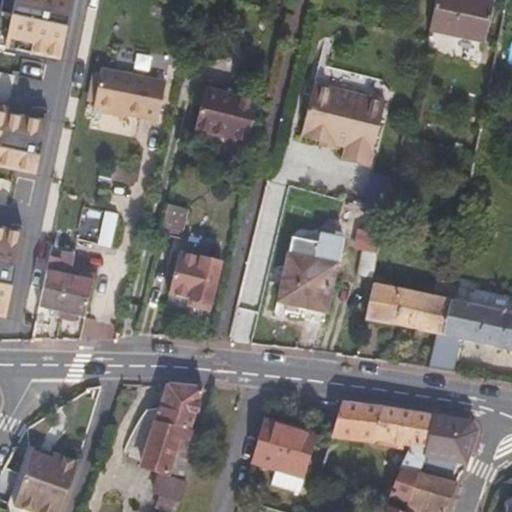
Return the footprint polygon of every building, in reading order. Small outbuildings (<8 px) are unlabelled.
[(13,0),(0,0),(0,5),(0,18),(9,20),(13,0)] [(491,0),(434,0),(428,30),(484,41),(491,0)] [(159,120),(167,81),(102,67),(94,106),(159,120)] [(300,134),(320,139),(334,143),(345,146),(342,159),(368,166),(385,102),(315,83),(300,134)] [(248,148),(257,106),(206,91),(196,129),(223,137),(222,142),(248,148)] [(21,122),(0,117),(0,157),(13,160),(21,122)] [(334,143),(320,139),(318,145),(333,150),(334,143)] [(0,200),(5,202),(10,180),(0,178),(0,200)] [(120,196),(122,182),(111,180),(107,193),(120,196)] [(186,211),(168,205),(159,236),(178,239),(186,211)] [(106,252),(114,221),(101,219),(95,250),(106,252)] [(314,237),(315,227),(301,224),(295,225),(292,227),(291,233),(314,237)] [(0,316),(7,318),(26,231),(0,225),(0,316)] [(342,231),(315,227),(314,237),(291,233),(278,307),(301,312),(299,321),(320,325),(333,263),(336,264),(342,231)] [(360,271),(376,275),(385,233),(360,228),(357,244),(365,245),(360,271)] [(54,244),(40,307),(83,317),(93,274),(80,271),(78,276),(70,275),(75,249),(54,244)] [(207,314),(221,259),(180,250),(166,297),(188,304),(187,311),(207,314)] [(453,283),(446,281),(437,280),(434,293),(375,281),(367,318),(437,331),(444,331),(450,297),(453,283)] [(473,302),(450,297),(444,331),(460,335),(511,347),(511,292),(478,285),(473,302)] [(460,335),(444,331),(437,331),(430,365),(453,369),(460,335)] [(188,450),(206,390),(168,387),(142,473),(157,478),(152,494),(161,497),(157,511),(179,511),(197,453),(188,450)] [(420,454),(428,421),(336,407),(327,441),(367,449),(366,457),(379,461),(382,452),(391,454),(401,456),(405,450),(420,454)] [(464,428),(428,421),(420,454),(421,454),(420,462),(446,466),(446,468),(457,470),(468,435),(464,428)] [(303,493),(317,442),(264,427),(251,471),(279,479),(277,485),(303,493)] [(415,474),(441,482),(446,468),(446,466),(420,462),(421,454),(420,454),(405,450),(401,456),(382,498),(408,510),(420,480),(413,479),(415,474)] [(388,463),(391,454),(382,452),(379,461),(388,463)] [(12,511),(58,511),(74,465),(50,457),(48,464),(28,457),(11,511),(12,511)] [(444,511),(452,489),(420,480),(408,510),(406,511),(444,511)]
